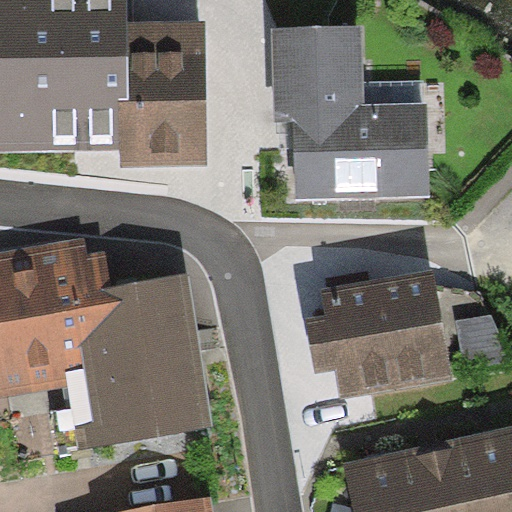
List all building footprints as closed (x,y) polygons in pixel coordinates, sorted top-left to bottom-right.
[(128,0),(0,0),(0,156),(116,157),(116,167),(204,167),(204,29),(129,29),(128,0)] [(296,203),(429,202),(429,108),(366,109),(365,31),(277,32),(277,121),(295,121),(295,138),(296,203)] [(75,355),(122,289),(98,291),(81,246),(0,257),(0,395),(79,389),(75,355)] [(434,279),(322,297),(326,324),(310,327),(318,381),(338,378),(342,404),(451,387),(436,295),(434,279)] [(122,289),(75,355),(79,389),(81,410),(63,410),(69,454),(205,441),(179,283),(122,289)] [(466,374),(511,365),(511,361),(493,319),(458,325),(466,374)] [(511,511),(511,430),(344,469),(354,511),(511,511)]
